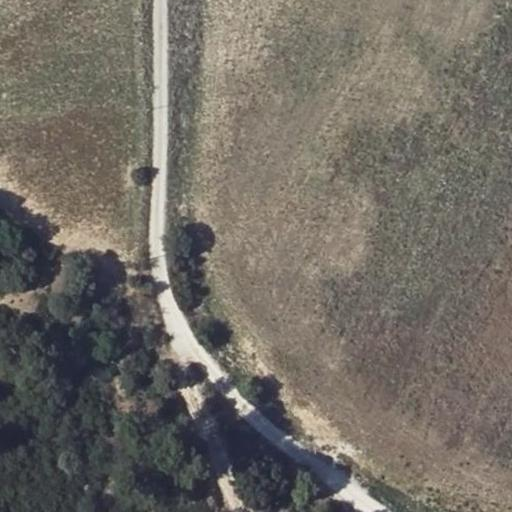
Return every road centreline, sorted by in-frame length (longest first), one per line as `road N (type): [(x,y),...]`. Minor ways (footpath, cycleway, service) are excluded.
road 1 (unclassified): [(378,511),(165,302),(165,0)]
road 2 (track): [(0,201),(165,302),(259,511)]
